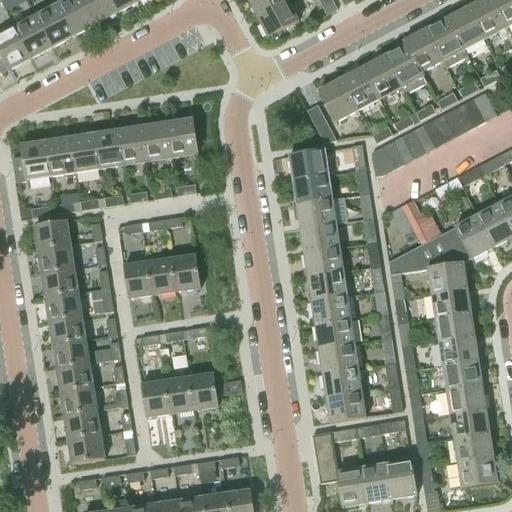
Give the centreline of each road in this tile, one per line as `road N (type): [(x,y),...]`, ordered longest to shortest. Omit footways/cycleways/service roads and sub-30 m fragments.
road 1 (residential): [(296,511),(234,129),(243,94),(261,82)]
road 2 (residential): [(0,269),(40,511)]
road 3 (residential): [(0,122),(213,3)]
road 4 (residential): [(261,82),(409,0)]
